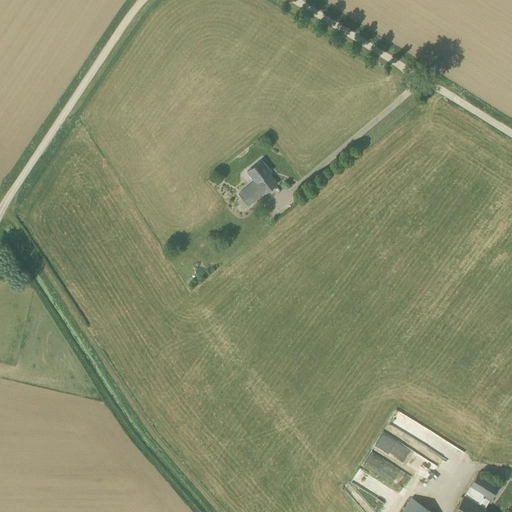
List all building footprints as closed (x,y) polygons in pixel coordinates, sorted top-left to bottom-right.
[(265,194),(277,184),(269,173),(271,172),(261,160),(247,172),(254,180),(238,193),(248,206),(264,194),(265,194)] [(391,423),(420,439),(427,426),(397,410),(391,423)] [(380,447),(397,456),(400,451),(405,453),(408,447),(386,436),(380,447)] [(453,464),(449,471),(455,474),(458,467),(453,464)] [(488,511),(483,509),(497,487),(478,474),(453,511),(488,511)] [(433,511),(411,498),(401,511),(433,511)]
